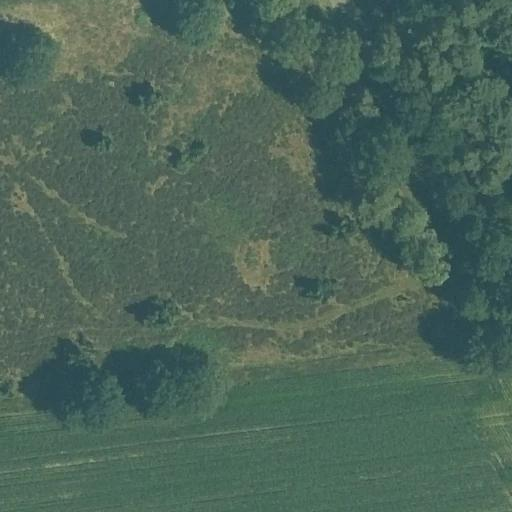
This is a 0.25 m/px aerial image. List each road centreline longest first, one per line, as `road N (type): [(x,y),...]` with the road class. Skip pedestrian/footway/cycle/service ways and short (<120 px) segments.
road 1 (tertiary): [(511,331),(329,0)]
road 2 (track): [(394,118),(511,93)]
